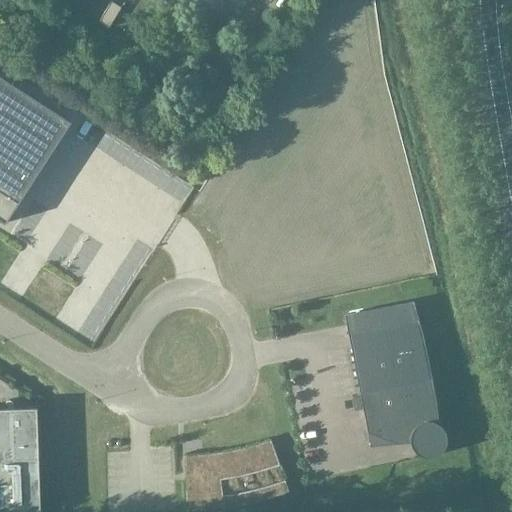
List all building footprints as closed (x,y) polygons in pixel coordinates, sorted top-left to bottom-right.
[(110,1),(98,21),(108,27),(120,7),(110,1)] [(151,14),(143,26),(154,34),(162,21),(151,14)] [(0,77),(0,222),(3,224),(4,222),(0,218),(0,206),(57,118),(67,124),(69,122),(0,77)] [(369,447),(408,442),(408,443),(410,448),(413,452),(417,455),(421,457),(425,457),(430,457),(435,455),(439,452),(442,448),(444,443),(445,439),(444,434),(443,430),(440,426),(437,424),(412,302),(343,315),(359,397),(351,398),(353,410),(361,409),(369,447)] [(0,511),(41,510),(37,407),(0,408),(0,511)] [(285,479),(280,464),(280,463),(276,464),(268,442),(270,441),(270,439),(265,441),(254,445),(237,449),(228,451),(217,453),(199,455),(183,455),(183,457),(185,457),(186,481),(182,481),(182,482),(183,482),(183,498),(183,499),(186,499),(187,506),(195,506),(212,505),(236,501),(261,496),(285,488),(282,482),(286,480),(286,479),(285,479)]
